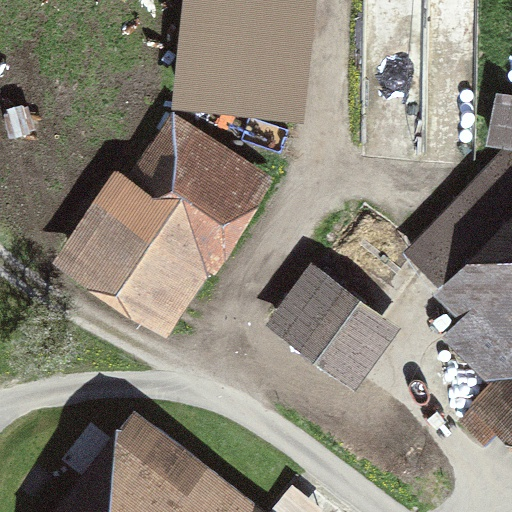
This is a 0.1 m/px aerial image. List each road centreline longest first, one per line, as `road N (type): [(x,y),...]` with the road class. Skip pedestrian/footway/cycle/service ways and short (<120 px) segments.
road 1 (track): [(329,0),(315,209),(212,354),(207,385),(287,438),(368,511)]
road 2 (track): [(0,258),(207,385),(116,384),(0,408)]
